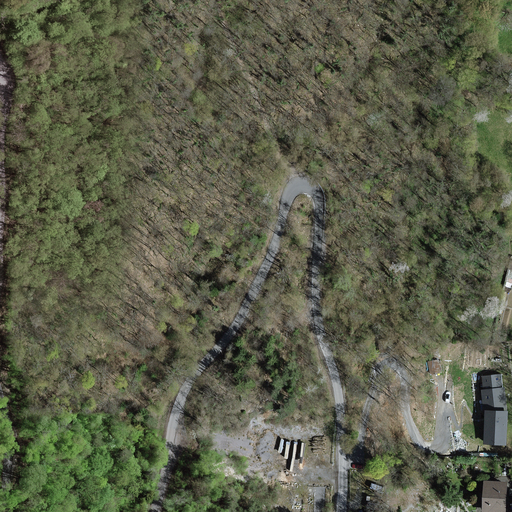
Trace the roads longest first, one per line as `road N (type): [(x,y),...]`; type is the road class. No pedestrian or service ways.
road 1 (residential): [(339,511),(338,392),(313,289),(320,205),(302,186),(284,200),(266,262),(188,378),(154,511)]
road 2 (secondary): [(135,511),(116,190),(132,0)]
road 3 (residential): [(6,511),(0,367)]
